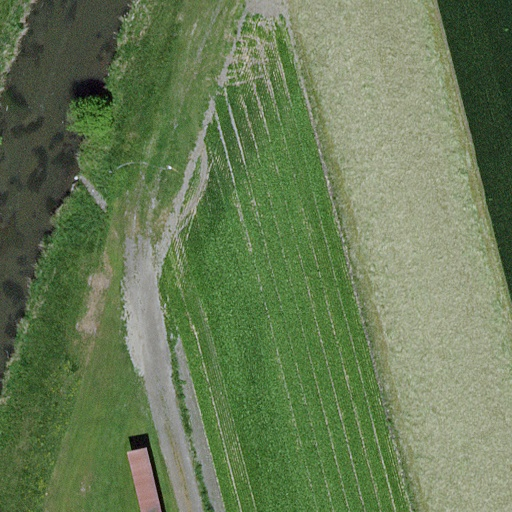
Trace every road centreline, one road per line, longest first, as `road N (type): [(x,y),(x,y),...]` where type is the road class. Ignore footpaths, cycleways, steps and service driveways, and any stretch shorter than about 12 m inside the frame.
road 1 (track): [(252,0),(141,224),(141,320),(190,511)]
road 2 (track): [(0,161),(103,197),(141,224)]
